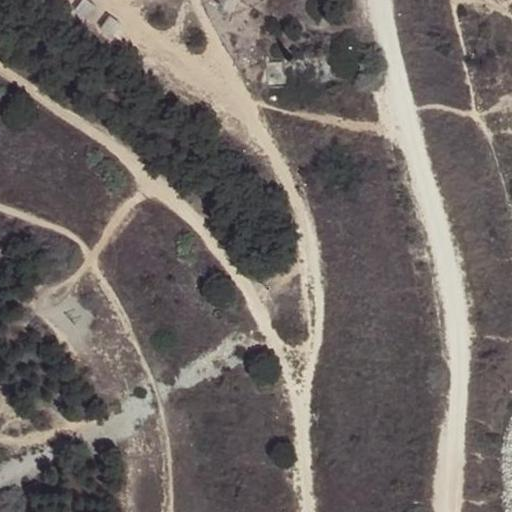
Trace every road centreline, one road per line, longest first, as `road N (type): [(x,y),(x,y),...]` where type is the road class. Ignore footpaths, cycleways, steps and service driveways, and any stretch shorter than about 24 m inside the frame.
road 1 (track): [(219,0),(302,212),(319,286),(299,426),(300,511)]
road 2 (track): [(370,0),(436,227),(453,323),(445,511)]
